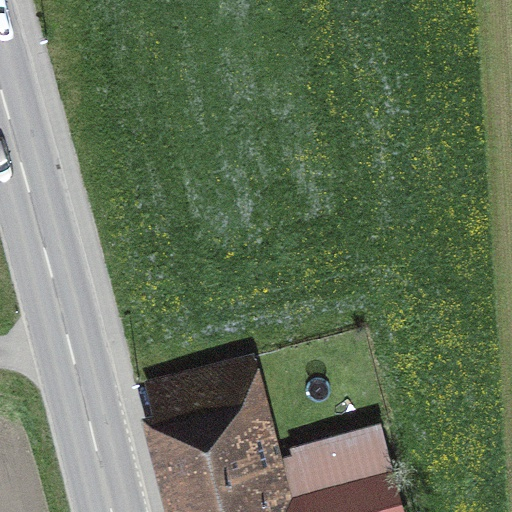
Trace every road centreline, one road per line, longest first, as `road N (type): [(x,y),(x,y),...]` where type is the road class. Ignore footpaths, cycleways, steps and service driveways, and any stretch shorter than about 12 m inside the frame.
road 1 (secondary): [(0,59),(74,353)]
road 2 (secondary): [(74,353),(113,511)]
